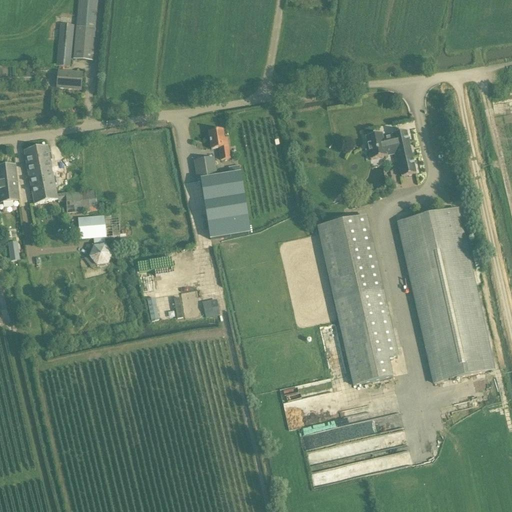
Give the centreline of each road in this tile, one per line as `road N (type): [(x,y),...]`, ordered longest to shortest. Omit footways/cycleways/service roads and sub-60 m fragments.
road 1 (residential): [(455,77),(344,87),(0,143)]
road 2 (unknown): [(268,511),(179,114)]
road 3 (unknown): [(409,83),(420,152),(394,252),(405,378),(318,407)]
road 4 (track): [(511,333),(455,77)]
road 5 (track): [(511,207),(480,72)]
